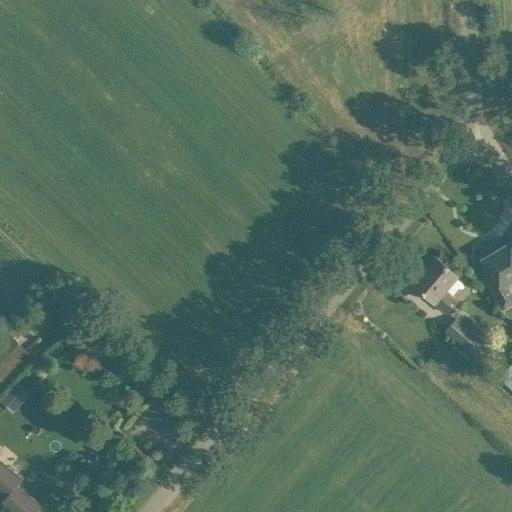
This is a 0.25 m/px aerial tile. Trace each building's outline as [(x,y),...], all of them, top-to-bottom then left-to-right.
[(511,244),(511,243),(482,259),(488,270),(483,273),(503,308),(511,302),(511,294),(509,289),(507,290),(504,285),(511,280),(511,244)] [(457,275),(435,256),(412,283),(447,312),(457,301),(444,290),(457,275)] [(492,349),(457,319),(447,331),(481,361),(492,349)] [(0,383),(29,355),(6,333),(0,338),(0,383)] [(511,363),(498,378),(511,390),(511,363)] [(0,460),(0,489),(8,496),(5,500),(2,504),(11,511),(35,511),(42,505),(26,492),(19,486),(24,480),(0,460)]
